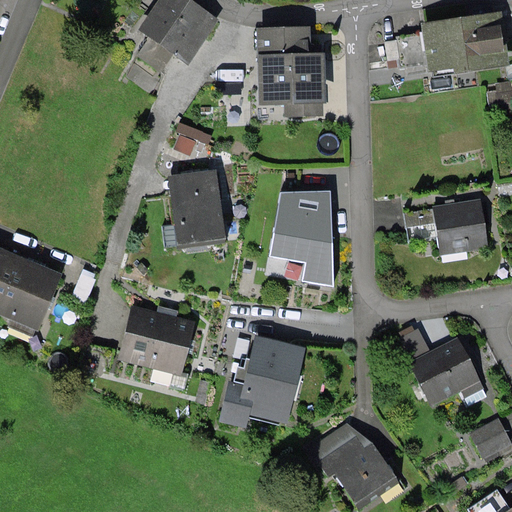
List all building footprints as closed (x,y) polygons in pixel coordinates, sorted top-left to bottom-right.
[(185,0),(164,0),(144,29),(152,34),(176,51),(188,60),(215,21),(185,0)] [(499,19),(425,30),(426,37),(430,63),(431,72),(499,62),(495,32),(501,32),(499,19)] [(303,28),(253,29),(253,50),(261,50),(262,101),(286,101),(286,115),(319,114),(318,60),(304,61),(303,28)] [(176,51),(152,34),(137,55),(160,73),(176,51)] [(426,37),(395,41),(398,60),(399,68),(430,63),(426,37)] [(511,97),(511,93),(496,95),(499,114),(511,112),(511,97)] [(211,137),(179,124),(176,132),(208,145),(211,137)] [(180,137),(175,147),(189,153),(194,143),(180,137)] [(213,173),(168,179),(169,187),(173,224),(162,226),(165,248),(222,241),(213,173)] [(279,194),(268,258),(303,264),(300,281),(332,287),(330,232),(329,193),(279,194)] [(479,203),(403,214),(407,243),(436,239),(438,254),(486,247),(479,203)] [(0,303),(18,262),(0,254),(0,303)] [(29,267),(18,262),(0,303),(0,311),(11,316),(7,327),(31,338),(57,279),(42,272),(45,265),(32,260),(29,267)] [(81,274),(70,300),(84,305),(95,281),(81,274)] [(192,325),(131,309),(119,358),(179,374),(192,325)] [(300,352),(256,341),(251,363),(241,360),(235,388),(230,387),(222,420),(241,424),(244,410),(279,418),(290,372),(295,373),(300,352)] [(455,341),(413,362),(434,403),(459,391),(467,406),(484,398),(455,341)] [(81,347),(74,379),(105,386),(113,355),(81,347)] [(497,422),(470,435),(481,457),(508,443),(497,422)] [(352,441),(343,428),(309,450),(328,479),(335,475),(356,507),(396,481),(371,444),(363,449),(356,438),(352,441)] [(504,511),(491,493),(467,510),(467,511),(504,511)]
